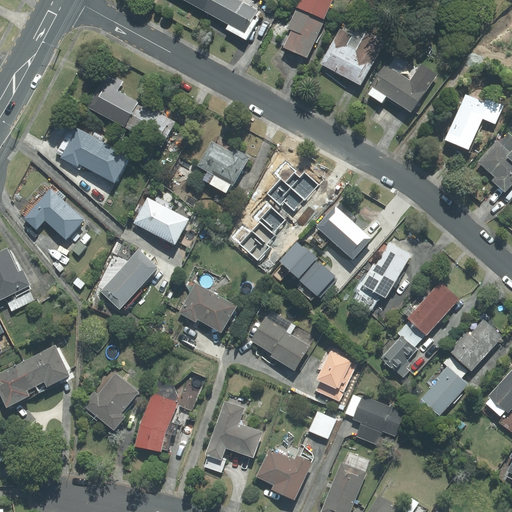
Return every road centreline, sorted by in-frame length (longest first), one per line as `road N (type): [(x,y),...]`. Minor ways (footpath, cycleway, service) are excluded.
road 1 (residential): [(511,270),(402,179),(74,0)]
road 2 (secondary): [(59,0),(0,108)]
